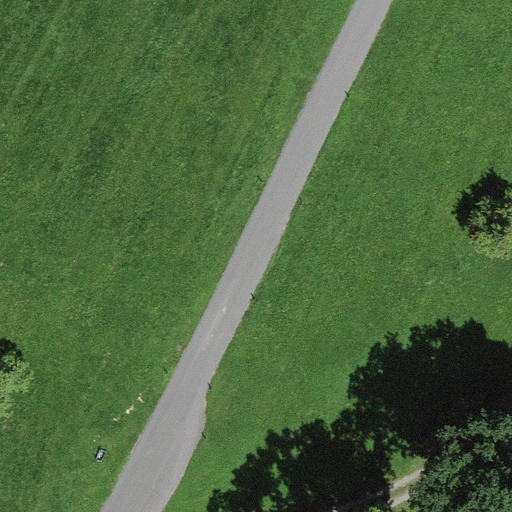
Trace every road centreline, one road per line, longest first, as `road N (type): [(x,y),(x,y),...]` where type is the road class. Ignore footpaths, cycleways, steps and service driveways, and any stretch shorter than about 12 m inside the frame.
road 1 (residential): [(380,0),(133,511)]
road 2 (track): [(511,440),(412,492),(352,511)]
